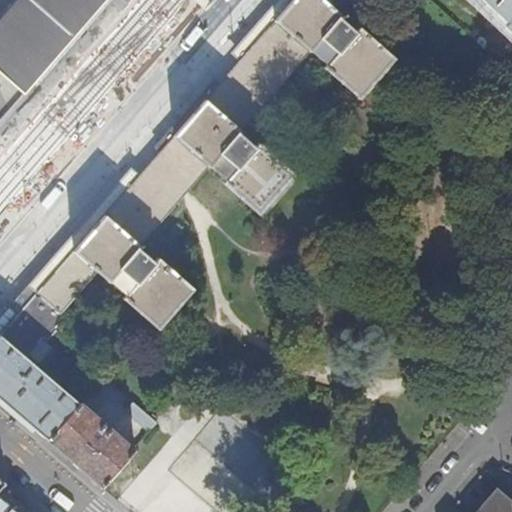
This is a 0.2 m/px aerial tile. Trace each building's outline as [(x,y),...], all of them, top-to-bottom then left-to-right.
[(15,0),(0,0),(0,15),(2,17),(15,0)] [(98,7),(104,0),(15,0),(2,17),(0,18),(0,57),(31,84),(46,68),(98,7)] [(87,234),(36,293),(60,314),(96,272),(108,282),(110,280),(125,295),(122,298),(123,299),(124,298),(139,312),(138,313),(140,315),(142,313),(156,327),(155,328),(157,330),(193,289),(191,287),(189,289),(175,276),(175,274),(173,273),(172,274),(158,261),(158,260),(157,258),(153,262),(138,249),(164,218),(184,196),(210,166),(225,179),(222,183),(258,214),(275,195),(294,174),(257,142),(254,146),(239,133),(270,96),(311,50),(326,64),(322,68),(324,69),(325,68),(340,81),(339,83),(340,84),(342,82),(358,96),(356,98),(358,99),(394,59),(392,57),(391,59),(375,44),(377,43),(375,41),(373,43),(358,29),(360,28),(358,27),(353,31),(339,18),(340,16),(329,6),(333,0),(290,0),(193,113),(147,165),(87,234)] [(511,0),(476,0),(490,13),(503,25),(502,26),(504,28),(499,34),(506,41),(511,36),(511,0)] [(60,314),(36,293),(0,334),(0,399),(47,440),(78,404),(24,357),(27,354),(38,363),(48,350),(43,345),(65,320),(60,314)] [(78,404),(47,440),(100,487),(133,449),(117,434),(79,402),(78,404)] [(125,410),(148,433),(156,424),(132,403),(125,410)] [(494,491),(475,511),(511,511),(511,500),(509,504),(494,491)] [(14,511),(0,499),(0,511),(14,511)]
